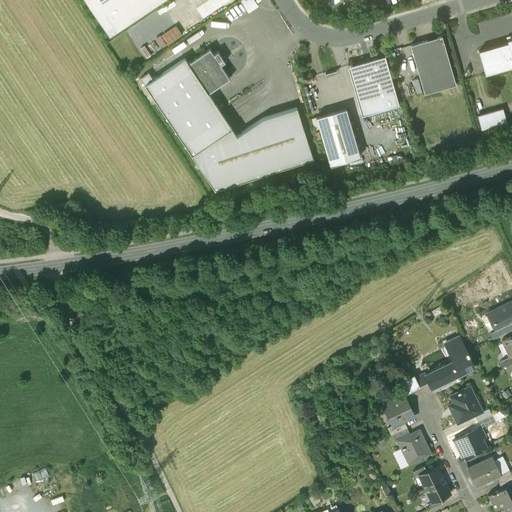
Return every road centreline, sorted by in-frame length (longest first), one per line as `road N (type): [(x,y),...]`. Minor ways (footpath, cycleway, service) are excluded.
road 1 (secondary): [(0,272),(294,222),(511,168)]
road 2 (track): [(55,265),(67,322),(139,434),(177,511)]
road 3 (unclassified): [(284,0),(325,39),(482,0)]
